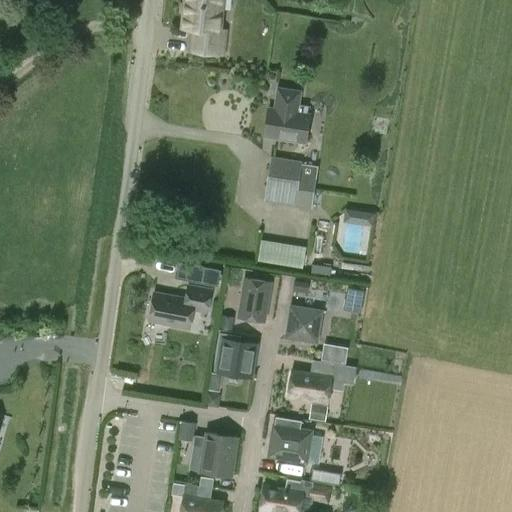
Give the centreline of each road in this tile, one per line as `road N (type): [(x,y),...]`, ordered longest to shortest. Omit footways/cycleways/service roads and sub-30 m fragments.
road 1 (unclassified): [(96,397),(146,29)]
road 2 (unclassified): [(263,425),(96,397)]
road 3 (unclassified): [(0,84),(91,27),(146,29)]
